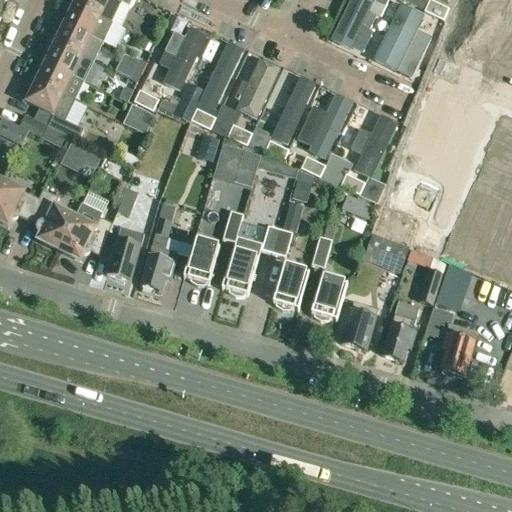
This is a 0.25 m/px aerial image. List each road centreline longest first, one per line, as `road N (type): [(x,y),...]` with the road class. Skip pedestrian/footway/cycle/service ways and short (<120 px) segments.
road 1 (primary): [(511,475),(0,325)]
road 2 (residential): [(0,276),(508,424)]
road 3 (primary): [(0,377),(463,511)]
road 4 (residential): [(433,173),(468,87),(511,100)]
road 5 (residential): [(292,38),(412,95)]
